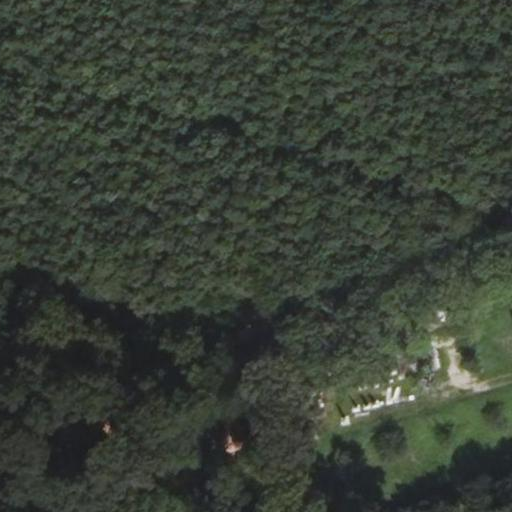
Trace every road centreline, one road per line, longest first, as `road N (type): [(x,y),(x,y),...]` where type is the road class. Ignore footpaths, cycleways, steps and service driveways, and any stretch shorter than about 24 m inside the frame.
road 1 (track): [(0,304),(99,314),(257,302),(511,224)]
road 2 (track): [(0,497),(290,422)]
road 3 (track): [(367,424),(511,380)]
